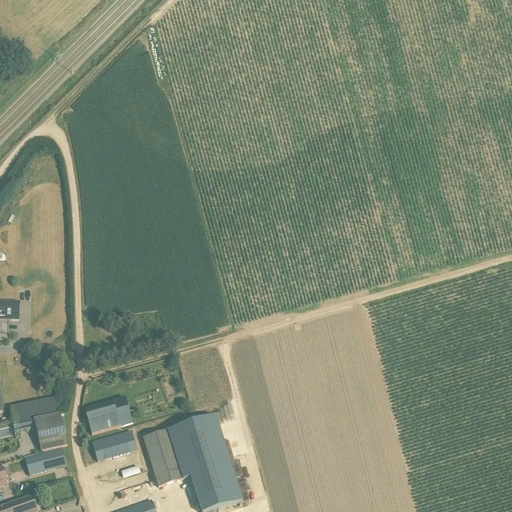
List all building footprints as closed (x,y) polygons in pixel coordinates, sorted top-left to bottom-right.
[(0,321),(19,322),(19,304),(0,303),(0,321)] [(85,409),(92,436),(135,425),(128,399),(85,409)] [(35,420),(37,431),(42,453),(67,447),(60,414),(35,420)] [(201,511),(214,511),(242,503),(216,417),(168,432),(184,481),(191,479),(201,511)] [(158,489),(184,481),(178,465),(168,432),(143,440),(158,489)] [(137,452),(132,433),(118,437),(124,456),(137,452)] [(100,442),(92,444),(98,463),(106,461),(100,442)] [(67,467),(62,449),(25,459),(30,477),(67,467)] [(0,508),(0,511),(37,511),(32,498),(0,508)] [(155,511),(152,502),(124,511),(155,511)]
